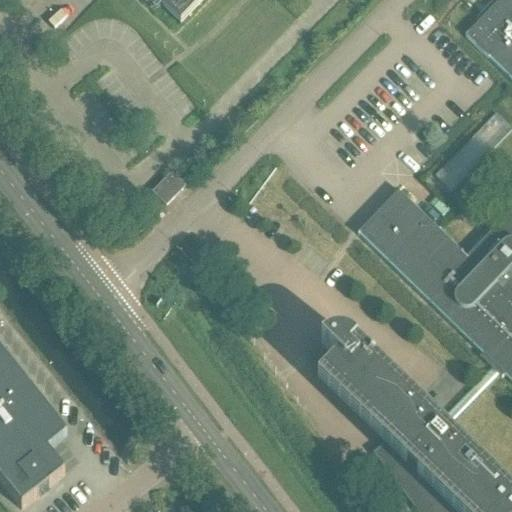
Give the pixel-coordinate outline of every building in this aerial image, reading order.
[(152,0),(180,27),(206,0),(152,0)] [(482,356),(480,359),(492,371),(499,379),(501,380),(503,377),(511,385),(511,1),(510,0),(502,0),(490,12),(484,19),(465,39),(511,84),(511,211),(466,259),(399,193),(358,236),(482,356)] [(181,186),(175,180),(171,177),(153,195),(166,208),(175,198),(172,195),(181,186)] [(511,511),(511,496),(447,433),(439,425),(422,409),(370,359),(355,344),(352,342),(348,339),(344,338),(341,337),(339,337),(334,337),(332,338),(329,339),(326,340),(324,341),(322,343),(320,345),(336,361),(316,381),(384,447),(374,454),(417,511),(511,511)] [(47,456),(62,444),(67,440),(0,356),(0,485),(20,511),(21,511),(64,478),(47,456)]
